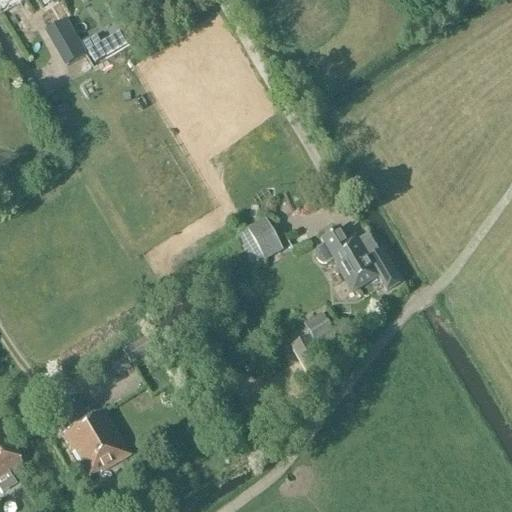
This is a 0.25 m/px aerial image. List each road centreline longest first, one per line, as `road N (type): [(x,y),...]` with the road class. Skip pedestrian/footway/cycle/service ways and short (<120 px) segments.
road 1 (unclassified): [(341,183),(227,0)]
road 2 (track): [(94,387),(43,393),(0,328)]
